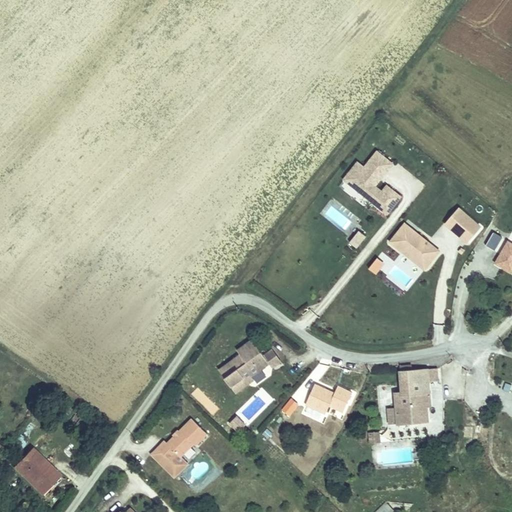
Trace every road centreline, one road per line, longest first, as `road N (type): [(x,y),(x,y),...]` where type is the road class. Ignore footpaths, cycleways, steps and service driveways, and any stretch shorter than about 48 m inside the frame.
road 1 (unclassified): [(453,343),(396,356),(347,355),(256,301),(230,300),(205,320),(68,511)]
road 2 (unclassified): [(453,343),(468,265),(483,245),(511,250)]
